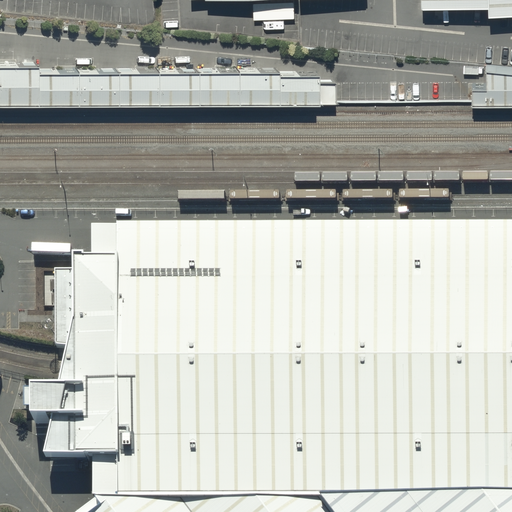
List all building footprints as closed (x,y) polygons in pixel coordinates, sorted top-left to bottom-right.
[(154,0),(145,0),(147,22),(156,21),(154,0)] [(467,73),(467,90),(511,89),(511,58),(480,56),(480,73),(467,73)] [(0,100),(331,99),(331,79),(313,79),(313,71),(273,71),(273,67),(33,68),(33,63),(0,63),(0,100)] [(95,458),(95,493),(307,501),(319,493),(511,492),(511,223),(92,226),(92,254),(75,252),(75,269),(56,269),(56,342),(68,343),(65,359),(61,380),(32,379),(32,412),(55,411),(46,452),(95,458)] [(88,511),(511,511),(511,492),(319,493),(307,501),(95,493),(96,506),(88,511)]
